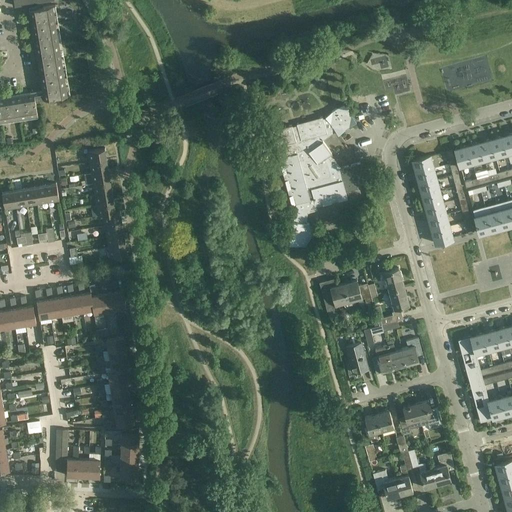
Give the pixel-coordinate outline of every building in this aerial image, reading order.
[(35,100),(45,99),(70,94),(55,5),(29,9),(43,93),(34,94),(34,91),(0,96),(0,123),(38,117),(35,100)] [(317,207),(347,198),(348,198),(346,191),(358,188),(357,185),(364,183),(362,177),(364,176),(360,163),(337,169),(328,157),(332,154),(322,141),(336,131),(338,134),(356,121),(344,103),(325,116),(326,118),(324,119),(323,117),(297,124),(298,126),(293,127),(292,126),(272,131),(277,147),(278,147),(281,158),(280,159),(288,189),(290,197),(292,205),(296,204),(294,222),(292,222),(289,243),(306,246),(314,231),(311,227),(308,227),(309,223),(306,222),(307,213),(317,210),(317,207)] [(511,152),(511,133),(502,136),(507,154),(511,152)] [(507,154),(502,136),(491,139),(496,157),(507,154)] [(496,157),(491,139),(479,142),(484,160),(496,157)] [(484,160),(479,142),(468,145),(472,163),(484,160)] [(472,163),(468,145),(455,149),(460,166),(472,163)] [(88,151),(90,162),(107,159),(105,148),(88,151)] [(434,168),(430,155),(413,160),(416,172),(434,168)] [(109,169),(107,159),(90,162),(91,172),(109,169)] [(437,179),(434,168),(416,172),(419,184),(437,179)] [(110,180),(109,169),(91,172),(93,183),(110,180)] [(440,191),(437,179),(419,184),(423,196),(440,191)] [(112,191),(110,180),(93,183),(95,194),(112,191)] [(57,183),(46,185),(49,202),(59,200),(57,183)] [(49,202),(46,185),(35,187),(38,204),(49,202)] [(38,204),(35,187),(24,189),(27,206),(38,204)] [(27,206),(24,189),(13,190),(16,207),(27,206)] [(16,207),(13,190),(2,192),(5,209),(16,207)] [(114,202),(112,191),(95,194),(97,205),(114,202)] [(443,202),(440,191),(423,196),(426,207),(443,202)] [(467,195),(468,200),(486,197),(485,192),(467,195)] [(511,224),(511,215),(508,200),(496,203),(503,227),(511,224)] [(116,212),(114,202),(97,205),(98,216),(103,215),(116,212)] [(446,214),(443,202),(426,207),(429,219),(446,214)] [(503,227),(496,203),(484,206),(491,231),(503,227)] [(491,231),(484,206),(473,209),(480,234),(491,231)] [(120,211),(116,212),(103,215),(105,225),(122,223),(120,211)] [(450,226),(446,214),(429,219),(432,230),(450,226)] [(124,233),(122,223),(105,225),(107,236),(124,233)] [(453,238),(450,226),(432,230),(436,243),(453,238)] [(126,244),(124,233),(107,236),(108,247),(126,244)] [(127,255),(126,244),(108,247),(110,258),(127,255)] [(71,257),(69,257),(70,264),(84,262),(83,255),(78,256),(71,257)] [(384,272),(389,290),(404,286),(399,267),(384,272)] [(357,279),(344,283),(336,285),(342,303),(344,303),(344,305),(345,306),(347,307),(354,305),(355,303),(355,302),(355,300),(364,297),(366,304),(374,302),(372,296),(369,284),(359,287),(357,279)] [(333,280),(320,283),(329,314),(335,312),(334,306),(342,303),(336,285),(335,285),(333,280)] [(375,283),(369,284),(372,296),(378,294),(375,283)] [(409,304),(404,286),(389,290),(395,310),(392,311),(393,315),(380,318),(382,325),(397,320),(403,318),(400,306),(409,304)] [(124,290),(113,292),(116,309),(127,307),(124,290)] [(91,295),(92,295),(91,292),(80,294),(83,311),(93,309),(94,309),(91,295)] [(116,309),(113,292),(102,294),(105,311),(116,309)] [(83,311),(80,294),(69,295),(72,313),(83,311)] [(102,294),(92,295),(91,295),(94,309),(93,309),(94,313),(105,311),(102,294)] [(72,313),(69,295),(58,297),(61,314),(72,313)] [(61,314),(58,297),(48,299),(50,316),(61,314)] [(50,316),(48,299),(37,301),(40,318),(50,316)] [(34,305),(23,307),(26,324),(36,323),(34,305)] [(26,324),(23,307),(12,309),(15,326),(26,324)] [(15,326),(12,309),(1,311),(4,328),(15,326)] [(399,326),(397,320),(382,325),(383,330),(399,326)] [(511,344),(506,326),(495,329),(500,347),(511,344)] [(374,343),(370,328),(364,329),(368,345),(374,343)] [(500,347),(495,329),(483,333),(488,350),(500,347)] [(488,350),(483,333),(472,336),(476,353),(488,350)] [(107,339),(101,340),(102,346),(103,351),(108,350),(126,347),(124,336),(107,339)] [(483,377),(482,375),(481,369),(476,353),(472,336),(458,339),(462,353),(469,351),(472,360),(465,363),(469,380),(483,377)] [(417,354),(421,353),(422,353),(418,337),(406,340),(408,346),(401,348),(407,366),(419,363),(417,354)] [(369,368),(367,362),(361,342),(346,346),(353,372),(356,371),(356,373),(357,372),(357,371),(369,368)] [(407,366),(401,348),(395,350),(394,344),(387,346),(394,370),(407,366)] [(394,370),(387,346),(375,349),(382,373),(394,370)] [(128,358),(126,347),(108,350),(110,361),(128,358)] [(64,348),(56,349),(58,358),(65,357),(64,348)] [(129,369),(128,358),(110,361),(112,371),(112,372),(126,369),(129,369)] [(494,372),(506,369),(504,363),(493,366),(494,372)] [(494,372),(493,366),(481,369),(482,375),(494,372)] [(127,380),(126,369),(112,372),(112,371),(108,372),(110,383),(127,380)] [(508,378),(507,372),(495,375),(497,381),(508,378)] [(497,381),(495,375),(483,379),(485,384),(497,381)] [(494,418),(489,400),(485,384),(483,379),(483,377),(469,380),(474,398),(481,396),(484,405),(477,408),(481,421),(494,418)] [(129,391),(127,380),(110,383),(112,394),(129,391)] [(131,402),(129,391),(112,394),(114,404),(131,402)] [(18,405),(31,400),(29,394),(16,399),(18,405)] [(511,412),(511,394),(501,397),(505,415),(511,412)] [(505,415),(501,397),(489,400),(494,418),(505,415)] [(439,410),(432,412),(428,400),(416,403),(419,418),(421,425),(428,423),(429,427),(435,426),(436,431),(442,430),(440,424),(442,424),(439,410)] [(133,412),(131,402),(114,404),(115,415),(133,412)] [(419,418),(416,403),(404,407),(407,419),(400,421),(404,434),(411,432),(410,428),(421,425),(419,418)] [(102,410),(95,411),(96,418),(103,417),(102,412),(102,410)] [(390,410),(377,414),(381,430),(394,427),(390,410)] [(135,423),(133,412),(115,415),(117,426),(135,423)] [(381,430),(377,414),(365,417),(371,442),(378,440),(376,432),(381,430)] [(25,427),(26,438),(39,438),(39,427),(25,427)] [(122,433),(121,445),(139,445),(139,434),(122,433)] [(403,435),(396,437),(400,453),(402,452),(408,451),(403,435)] [(373,444),(365,446),(369,461),(377,459),(373,444)] [(138,456),(139,445),(121,445),(121,455),(138,456)] [(436,484),(432,468),(427,469),(425,461),(418,463),(414,449),(408,451),(413,468),(419,466),(424,488),(436,484)] [(402,476),(395,478),(400,495),(413,491),(408,474),(407,470),(413,468),(408,451),(402,452),(405,464),(400,466),(402,476)] [(448,470),(455,468),(450,451),(437,455),(440,465),(432,468),(436,484),(451,480),(448,470)] [(138,467),(138,456),(121,455),(120,466),(138,467)] [(78,476),(78,458),(67,458),(67,464),(67,470),(67,476),(78,476)] [(89,476),(89,459),(78,458),(78,476),(89,476)] [(0,471),(10,470),(8,459),(0,460),(0,471)] [(101,459),(89,459),(89,476),(100,477),(101,459)] [(511,472),(511,459),(496,464),(499,476),(511,472)] [(138,478),(138,467),(120,466),(120,477),(138,478)] [(400,495),(395,478),(388,480),(385,470),(373,473),(378,490),(384,488),(387,498),(400,495)] [(511,485),(511,472),(499,476),(502,488),(511,485)] [(511,497),(511,485),(502,488),(505,500),(511,497)]
